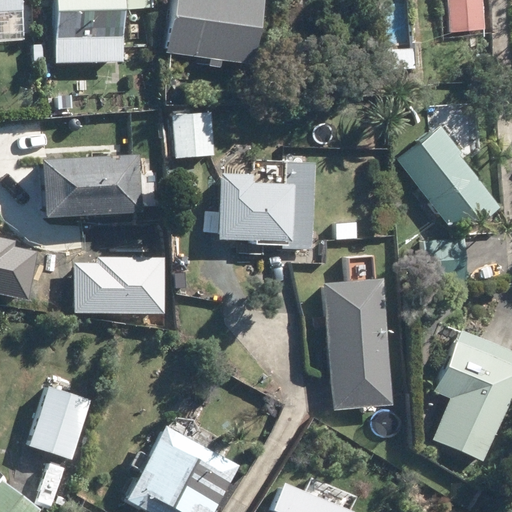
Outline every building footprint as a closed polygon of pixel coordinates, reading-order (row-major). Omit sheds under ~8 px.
[(20,0),(0,0),(0,40),(22,40),(20,0)] [(53,0),(53,61),(123,61),(121,0),(53,0)] [(153,9),(152,0),(127,0),(127,10),(153,9)] [(173,0),(166,51),(253,62),(261,0),(173,0)] [(302,38),(300,0),(275,0),(276,39),(302,38)] [(481,0),(446,0),(450,33),(484,30),(481,0)] [(320,79),(318,40),(276,41),(278,81),(320,79)] [(414,50),(388,50),(390,71),(415,70),(414,50)] [(71,96),(49,97),(49,109),(71,108),(71,96)] [(212,112),(170,114),(172,157),(214,155),(212,112)] [(458,156),(462,153),(440,126),(416,144),(418,147),(398,162),(453,232),(476,215),(481,221),(498,208),(458,156)] [(137,153),(40,158),(43,216),(141,211),(137,153)] [(222,172),(219,238),(253,240),(253,244),(286,245),(286,249),(311,250),(315,162),(284,161),(283,182),(253,181),(253,173),(222,172)] [(462,237),(422,241),(426,282),(466,278),(462,237)] [(383,278),(323,282),(333,409),(393,404),(383,278)] [(435,392),(451,399),(433,438),(482,461),(511,395),(511,355),(462,332),(435,392)] [(15,373),(7,404),(24,408),(31,377),(15,373)] [(47,388),(30,445),(71,458),(88,400),(47,388)] [(148,511),(213,511),(239,466),(165,426),(125,499),(148,511)] [(0,481),(0,511),(36,511),(38,510),(0,481)]
